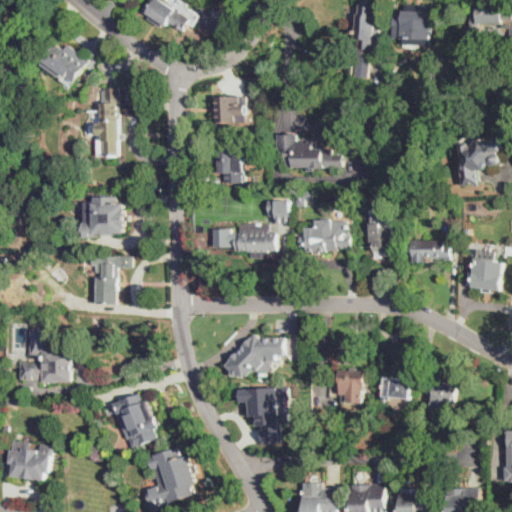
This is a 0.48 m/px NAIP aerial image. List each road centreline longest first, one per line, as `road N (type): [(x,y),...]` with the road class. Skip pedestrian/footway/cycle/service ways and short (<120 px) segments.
road 1 (residential): [(264,511),(186,353),(179,68)]
road 2 (residential): [(511,360),(446,324),(377,303),(181,304)]
road 3 (residential): [(278,0),(242,52),(179,68),(85,0)]
